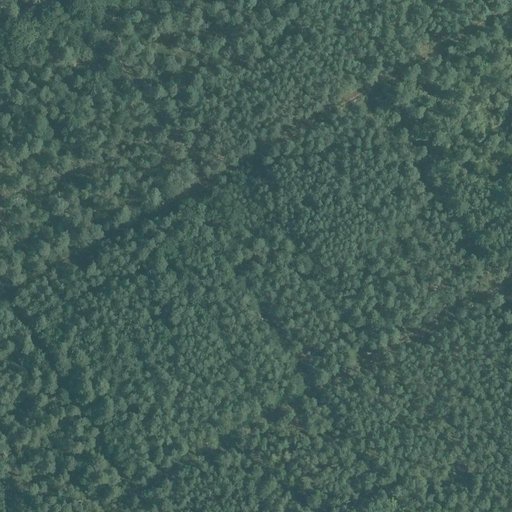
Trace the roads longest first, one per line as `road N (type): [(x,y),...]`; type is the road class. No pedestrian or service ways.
road 1 (track): [(511,6),(0,300)]
road 2 (track): [(108,511),(511,281)]
